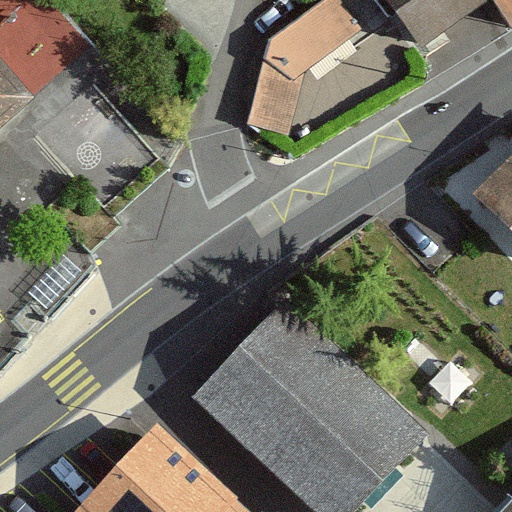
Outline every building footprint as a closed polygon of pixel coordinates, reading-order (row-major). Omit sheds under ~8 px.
[(304,83),(393,27),(376,0),(329,0),(281,30),(270,47),(304,83)] [(511,40),(511,0),(376,0),(393,27),(428,82),(506,32),(511,40)] [(0,121),(21,104),(0,80),(0,121)] [(511,178),(477,210),(511,248),(511,178)] [(325,511),(396,440),(267,313),(185,396),(303,511),(325,511)] [(235,511),(154,436),(82,511),(235,511)] [(511,511),(511,484),(486,511),(511,511)]
